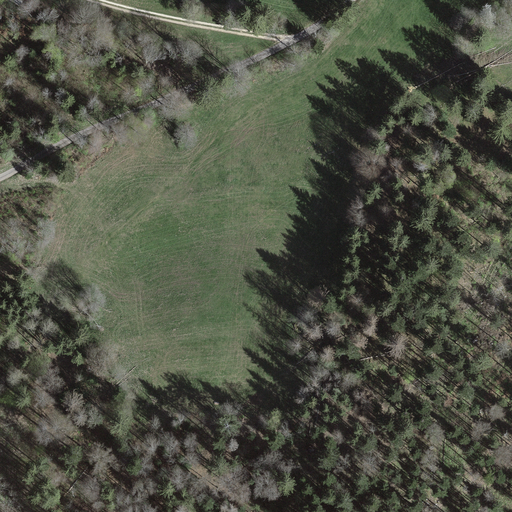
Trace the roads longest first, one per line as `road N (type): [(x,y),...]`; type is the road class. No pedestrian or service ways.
road 1 (track): [(352,0),(295,40),(0,176)]
road 2 (track): [(82,0),(295,40)]
